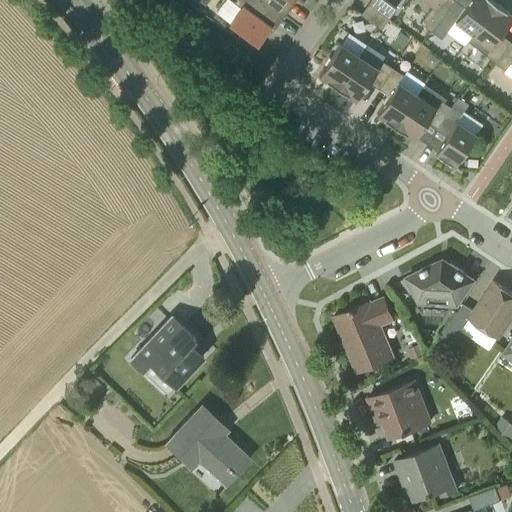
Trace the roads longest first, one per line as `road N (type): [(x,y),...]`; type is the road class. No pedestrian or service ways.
road 1 (tertiary): [(264,292),(173,134),(72,0)]
road 2 (track): [(0,452),(225,218)]
road 3 (residential): [(441,198),(285,91),(283,73),(337,0)]
road 4 (tertiary): [(354,511),(264,292)]
road 5 (residential): [(264,292),(441,198)]
